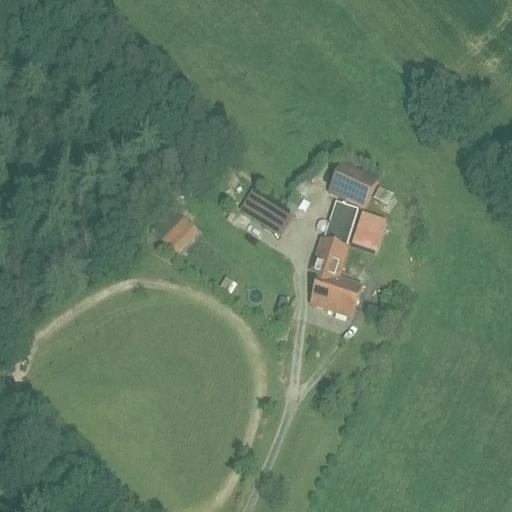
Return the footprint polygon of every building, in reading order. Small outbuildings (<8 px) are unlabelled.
[(378,183),(343,166),(327,198),(363,215),(378,183)] [(305,202),(313,188),(302,182),(294,195),(305,202)] [(295,219),(252,193),(239,214),(282,240),(295,219)] [(146,231),(168,250),(190,226),(168,207),(146,231)] [(320,278),(310,308),(351,322),(362,290),(338,282),(348,252),(346,252),(359,214),(340,208),(327,245),(323,244),(313,276),(320,278)] [(379,247),(354,239),(351,248),(376,256),(379,247)]
